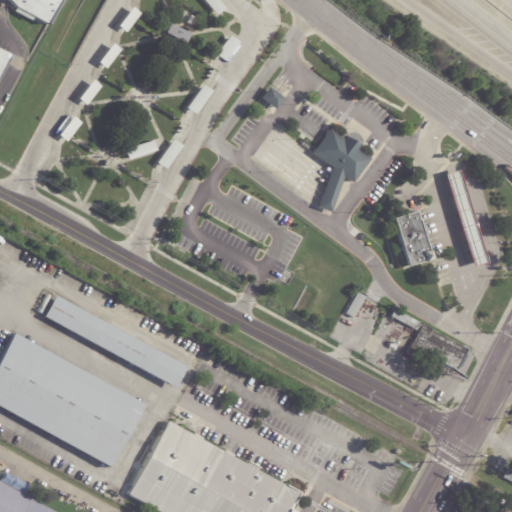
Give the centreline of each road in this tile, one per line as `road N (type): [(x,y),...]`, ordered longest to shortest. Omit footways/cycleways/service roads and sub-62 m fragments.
road 1 (residential): [(127,261),(464,436)]
road 2 (residential): [(53,113),(113,0),(246,12),(249,37),(233,66)]
road 3 (residential): [(233,66),(127,261)]
road 4 (residential): [(127,261),(7,198)]
road 5 (motorway): [(403,0),(511,75)]
